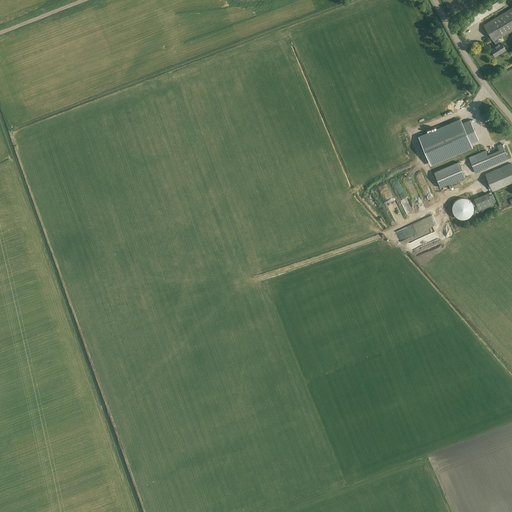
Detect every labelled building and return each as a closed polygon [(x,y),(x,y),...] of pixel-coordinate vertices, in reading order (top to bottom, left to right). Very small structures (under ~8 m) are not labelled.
[(511,7),(483,25),(493,41),(494,41),(496,45),(490,49),(495,57),(506,50),(501,42),(501,43),(498,38),(511,29),(511,7)] [(447,116),(432,120),(433,125),(448,121),(447,116)] [(419,137),(431,165),(472,148),(471,144),(478,140),(470,121),(462,124),(461,120),(419,137)] [(508,159),(502,144),(469,158),(475,173),(508,159)] [(465,177),(459,162),(434,172),(440,188),(465,177)] [(511,164),(511,163),(485,174),(493,191),(511,183),(511,187),(511,164)] [(493,205),(488,193),(474,199),(479,211),(493,205)] [(474,210),(474,209),(474,208),(473,207),(473,206),(473,205),(473,204),(472,203),(472,202),(471,202),(471,201),(470,200),(469,200),(468,199),(467,199),(466,198),(465,198),(464,198),(463,198),(462,198),(461,198),(460,198),(459,199),(458,199),(457,200),(456,200),(455,201),(455,202),(454,202),(454,203),(453,204),(453,205),(453,206),(452,207),(452,208),(452,209),(452,210),(452,211),(453,211),(453,212),(453,213),(454,214),(454,215),(455,216),(456,217),(457,217),(458,218),(459,219),(460,219),(461,219),(462,219),(463,219),(464,219),(465,219),(466,219),(467,219),(467,218),(468,218),(469,217),(470,217),(471,216),(472,215),(472,214),(473,213),(473,212),(473,211),(474,210)] [(436,226),(441,237),(442,237),(444,241),(451,238),(450,234),(447,235),(442,224),(436,226)]
